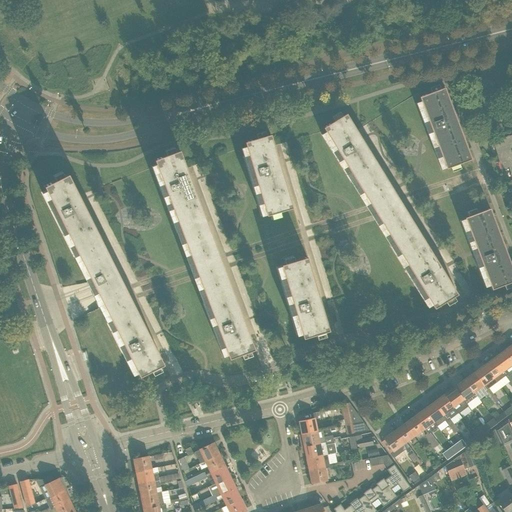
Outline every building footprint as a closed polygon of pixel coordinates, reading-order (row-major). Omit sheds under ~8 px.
[(471,159),(458,122),(444,87),(440,89),(439,84),(430,88),(431,92),(419,97),(421,102),(416,103),(441,170),(445,168),(446,169),(450,167),(452,172),(461,169),(459,164),(471,159)] [(457,294),(444,272),(416,228),(403,208),(397,198),(346,114),(342,116),(340,112),(332,117),(334,121),(323,128),(325,132),(321,134),(365,208),(372,219),(427,307),(431,304),(434,309),(445,302),(448,306),(456,301),(453,297),(457,294)] [(279,212),(292,208),(270,134),(266,136),(265,131),(255,134),(257,138),(244,142),(245,147),(241,148),(250,179),(261,216),(266,215),(266,216),(270,215),(272,219),(281,216),(279,212)] [(511,135),(493,141),(495,148),(497,147),(499,154),(511,150),(511,135)] [(254,349),(245,325),(231,287),(223,267),(219,257),(179,150),(175,152),(173,147),(165,151),(166,155),(154,160),(155,164),(151,166),(158,185),(189,267),(193,277),(222,356),(227,354),(228,358),(241,354),(243,358),(251,355),(250,350),(254,349)] [(511,150),(499,154),(497,155),(499,161),(501,161),(503,168),(511,165),(511,150)] [(511,165),(503,168),(501,169),(509,167),(511,173),(511,172),(511,165)] [(163,364),(91,220),(68,174),(64,176),(62,172),(54,176),(56,180),(44,186),(46,191),(42,193),(93,295),(132,374),(137,372),(139,376),(151,370),(153,374),(161,370),(159,366),(163,364)] [(460,221),(478,268),(485,287),(490,285),(491,290),(504,285),(506,290),(511,287),(511,267),(490,208),(477,213),(476,208),(467,212),(468,216),(464,218),(465,219),(460,221)] [(324,332),(329,331),(307,257),(294,261),(292,256),(283,259),(285,264),(281,265),(281,266),(276,267),(296,335),(301,334),(303,338),(315,335),(317,339),(326,337),(324,332)] [(511,361),(504,351),(495,358),(504,371),(504,372),(506,375),(508,373),(509,375),(511,373),(511,361)] [(504,372),(504,371),(495,358),(484,366),(496,382),(504,376),(506,375),(504,372)] [(488,388),(496,382),(484,366),(474,373),(484,386),(483,386),(485,389),(486,388),(487,390),(488,388)] [(483,386),(484,386),(474,373),(464,381),(476,397),(474,393),(483,386)] [(467,404),(476,397),(464,381),(454,388),(467,404)] [(454,388),(444,395),(454,408),(458,414),(468,406),(467,404),(454,388)] [(488,388),(487,390),(486,388),(485,389),(483,390),(489,397),(491,395),(492,396),(494,395),(488,388)] [(458,414),(454,408),(444,395),(435,402),(447,419),(449,417),(451,419),(458,414)] [(494,404),(498,401),(494,395),(492,396),(491,395),(489,397),(494,404)] [(447,419),(435,402),(424,410),(433,421),(434,423),(437,426),(444,421),(447,419)] [(506,417),(511,412),(511,405),(503,412),(506,417)] [(319,411),(316,412),(317,418),(327,417),(325,410),(319,411)] [(434,423),(433,421),(424,410),(414,417),(424,430),(434,423)] [(345,425),(363,422),(355,411),(343,413),(345,425)] [(414,437),(424,430),(414,417),(404,424),(414,437)] [(454,424),(451,419),(449,417),(447,419),(444,421),(448,427),(451,425),(452,426),(454,424)] [(496,424),(494,420),(492,418),(482,426),(484,428),(486,431),(496,424)] [(299,435),(316,432),(314,419),(300,422),(302,434),(299,435)] [(511,441),(511,429),(511,428),(508,420),(494,430),(502,446),(511,441)] [(347,434),(368,430),(363,422),(345,425),(347,434)] [(404,424),(394,432),(404,445),(414,437),(404,424)] [(453,433),(458,430),(454,424),(452,426),(451,425),(448,427),(453,433)] [(486,432),(486,431),(484,428),(474,436),(478,441),(487,434),(486,432)] [(316,432),(299,435),(301,447),(325,443),(324,437),(322,430),(316,432)] [(384,439),(381,442),(387,450),(389,453),(393,458),(401,453),(404,450),(407,448),(406,448),(404,445),(394,432),(384,439)] [(427,433),(424,435),(429,442),(433,438),(429,433),(428,432),(427,433)] [(356,448),(379,444),(373,436),(373,437),(355,441),(356,448)] [(468,448),(478,441),(474,436),(464,443),(468,448)] [(334,443),(333,438),(331,439),(331,441),(333,441),(333,444),(325,445),(325,443),(301,447),(302,453),(306,452),(307,459),(327,455),(336,453),(334,443)] [(433,438),(429,442),(433,448),(436,446),(438,445),(433,438)] [(204,462),(219,455),(213,443),(194,452),(200,464),(204,462)] [(465,470),(476,465),(470,449),(460,455),(465,470)] [(414,463),(418,459),(414,453),(412,455),(411,454),(408,456),(414,463)] [(209,473),(224,466),(219,455),(204,462),(209,473)] [(329,467),(329,464),(327,455),(307,459),(310,471),(325,468),(329,467)] [(383,478),(376,484),(390,502),(397,497),(390,489),(397,484),(403,492),(410,487),(394,464),(388,455),(383,456),(384,463),(388,469),(386,470),(387,470),(391,475),(384,480),(383,478)] [(449,477),(465,470),(460,455),(458,456),(445,466),(449,477)] [(137,472),(150,469),(148,456),(134,459),(137,472)] [(383,456),(376,457),(377,465),(384,463),(383,456)] [(184,457),(176,460),(180,468),(182,472),(189,469),(187,465),(184,457)] [(509,487),(511,485),(511,467),(508,459),(499,464),(509,487)] [(214,484),(229,477),(224,466),(209,473),(205,474),(207,477),(206,477),(208,481),(212,479),(214,484)] [(312,483),(327,480),(325,468),(310,471),(312,483)] [(157,473),(151,474),(150,469),(137,472),(139,484),(159,480),(160,483),(168,481),(168,478),(166,478),(166,476),(158,477),(157,473)] [(207,477),(205,474),(204,472),(197,475),(198,476),(199,478),(197,479),(199,481),(206,477),(207,477)] [(414,484),(420,480),(414,472),(408,476),(414,484)] [(436,472),(430,477),(432,482),(440,478),(436,472)] [(199,478),(198,476),(197,475),(190,479),(192,484),(199,481),(197,479),(199,478)] [(220,495),(235,488),(229,477),(214,484),(217,489),(213,491),(214,494),(216,497),(220,495)] [(471,488),(477,486),(474,477),(468,480),(471,488)] [(64,483),(60,483),(58,478),(46,485),(51,496),(64,490),(66,488),(64,483)] [(141,496),(161,492),(159,480),(139,484),(141,496)] [(357,498),(356,498),(366,511),(376,511),(377,511),(371,503),(377,499),(383,507),(390,502),(376,484),(377,486),(371,490),(370,488),(363,493),(364,495),(358,500),(357,498)] [(235,488),(220,495),(225,506),(240,500),(235,488)] [(26,507),(35,504),(31,489),(22,491),(26,507)] [(69,501),(64,490),(51,496),(45,499),(49,508),(50,510),(69,501)] [(164,504),(163,502),(161,492),(141,496),(144,508),(164,504)] [(511,511),(511,492),(498,503),(504,511),(511,511)] [(211,496),(207,498),(208,501),(210,500),(211,503),(217,500),(216,497),(214,494),(211,496)] [(13,509),(23,508),(20,495),(10,496),(13,509)] [(210,500),(208,501),(207,498),(200,501),(203,507),(211,503),(210,500)] [(340,504),(333,509),(335,511),(366,511),(356,498),(349,503),(350,505),(344,510),(340,504)] [(405,498),(400,500),(402,507),(408,505),(405,498)] [(391,506),(382,511),(403,511),(402,507),(400,499),(399,500),(399,499),(391,506)] [(242,511),(245,511),(240,500),(225,506),(221,508),(223,511),(242,511)] [(74,511),(69,501),(50,510),(51,511),(74,511)]
